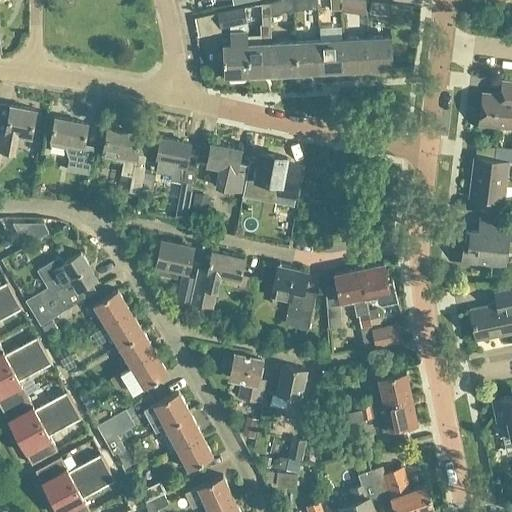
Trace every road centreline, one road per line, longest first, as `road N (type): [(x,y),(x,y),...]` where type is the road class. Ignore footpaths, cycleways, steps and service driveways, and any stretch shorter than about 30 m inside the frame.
road 1 (residential): [(418,247),(325,260),(116,218),(94,223)]
road 2 (residential): [(429,343),(325,363),(167,330)]
road 3 (residential): [(428,154),(184,99)]
road 4 (residential): [(264,511),(167,330)]
road 5 (residential): [(184,99),(37,75)]
road 6 (residential): [(167,330),(121,248),(94,223)]
road 7 (residential): [(463,511),(436,384)]
